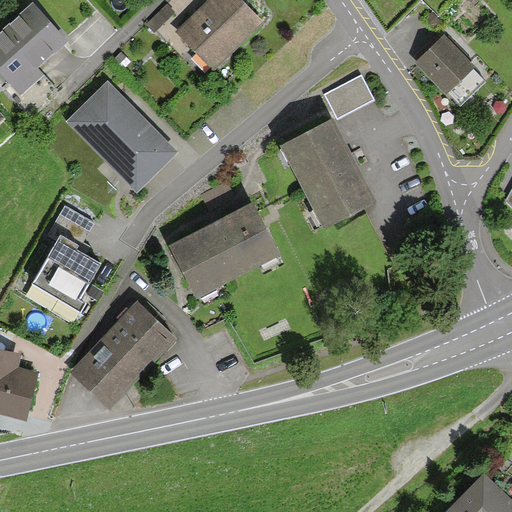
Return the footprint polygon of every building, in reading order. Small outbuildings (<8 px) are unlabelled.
[(209,0),(176,31),(212,71),(264,24),(242,0),(209,0)] [(31,6),(0,34),(0,63),(15,80),(11,84),(33,109),(57,87),(37,65),(63,41),(31,6)] [(417,64),(448,94),(449,92),(461,104),(485,81),(473,69),(475,66),(444,37),(417,64)] [(363,72),(327,90),(341,116),(376,98),(363,72)] [(108,79),(65,121),(135,192),(178,150),(108,79)] [(284,147),(324,226),(374,201),(335,122),(284,147)] [(254,202),(171,244),(197,294),(280,252),(254,202)] [(48,231),(59,238),(24,295),(74,326),(89,302),(80,297),(101,264),(76,249),(92,223),(64,206),(48,231)] [(138,297),(69,369),(110,408),(179,336),(138,297)] [(25,353),(0,347),(0,412),(31,419),(41,373),(22,369),(25,353)] [(511,511),(511,498),(485,472),(446,511),(511,511)]
